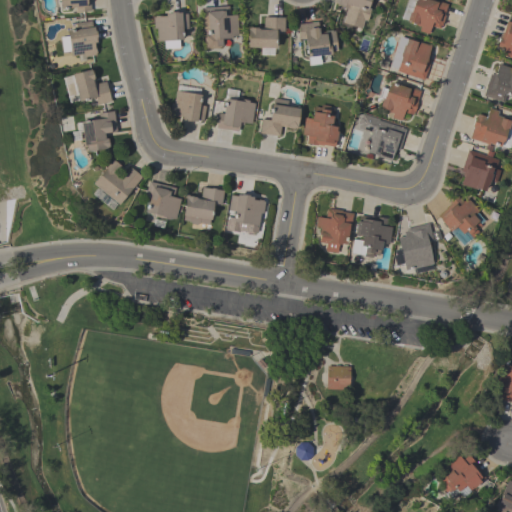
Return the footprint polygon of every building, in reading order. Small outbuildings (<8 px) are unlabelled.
[(89,0),(90,11),(75,12),(75,7),(59,8),(58,0),(89,0)] [(371,0),(371,1),(370,0),(366,11),(351,6),(350,10),(336,6),(337,0),(371,0)] [(443,15),(444,15),(441,25),(440,25),(439,29),(431,26),(428,34),(419,31),(420,26),(406,21),(407,20),(401,18),(407,0),(433,0),(447,4),(443,15)] [(222,40),(224,39),(225,40),(227,41),(227,42),(226,43),(222,44),(222,45),(220,45),(220,47),(203,48),(202,36),(203,36),(203,33),(201,8),(228,6),(228,15),(236,15),(237,35),(231,36),(231,37),(221,38),(222,40)] [(178,40),(178,47),(163,48),(163,41),(157,41),(156,29),(153,29),(152,17),(154,17),(154,15),(158,15),(158,16),(165,16),(165,13),(169,13),(169,12),(176,12),(180,12),(180,14),(187,14),(187,28),(182,29),(182,39),(178,40)] [(273,55),(259,54),(259,48),(247,48),(247,29),(249,29),(249,28),(257,28),(257,29),(258,29),(258,30),(262,30),(263,17),(284,18),(283,31),(275,31),(275,48),(273,48),(273,55)] [(511,58),(502,55),(504,49),(496,47),(500,36),(502,32),(506,20),(511,21),(511,58)] [(64,50),(62,37),(67,36),(66,31),(77,29),(76,23),(90,21),(91,27),(93,26),(94,31),(95,31),(96,37),(95,37),(95,42),(93,43),(94,50),(95,49),(96,53),(95,53),(95,55),(83,57),(83,54),(70,56),(69,49),(64,50)] [(317,22),(318,32),(324,31),(331,30),(331,31),(334,31),(337,50),(330,51),(330,54),(317,56),(319,64),(309,65),(308,57),(307,57),(304,39),(299,39),(297,24),(317,22)] [(399,36),(414,42),(415,41),(430,46),(426,58),(430,59),(423,80),(396,71),(397,69),(389,66),(399,36)] [(482,96),(489,74),(494,76),(498,64),(511,68),(511,95),(506,94),(503,102),(482,96)] [(78,100),(69,103),(62,77),(89,69),(89,71),(91,70),(93,79),(91,79),(93,84),(105,81),(110,101),(96,105),(94,97),(78,101),(78,100)] [(416,101),(417,102),(414,111),(413,111),(412,115),(403,112),(400,120),(391,117),(393,113),(379,108),(382,99),(378,98),(381,87),(386,89),(387,87),(388,87),(389,82),(400,86),(400,84),(420,91),(416,101)] [(176,85),(199,89),(198,95),(200,95),(199,105),(205,106),(202,120),(196,119),(196,121),(192,121),(191,122),(185,121),(185,120),(181,119),(181,117),(168,115),(170,103),(173,103),(175,91),(176,85)] [(251,124),(243,123),(242,125),(238,124),(237,131),(215,127),(218,113),(222,113),(225,99),(224,99),(226,89),(238,91),(237,99),(249,101),(249,102),(254,103),(251,124)] [(258,133),(260,119),(269,120),(271,104),(272,104),(273,98),(287,100),(286,106),(299,108),(296,129),(294,128),(294,129),(287,128),(287,127),(280,126),(278,136),(258,133)] [(306,144),(307,135),(301,134),(304,118),(311,119),(312,111),(313,111),(314,107),(320,108),(321,104),(329,106),(328,115),(332,116),(331,125),(336,126),(335,131),(337,131),(336,141),(334,140),(333,147),(322,145),(322,146),(316,145),(306,144)] [(511,137),(508,149),(489,143),(488,145),(469,138),(472,127),(475,116),(476,117),(477,114),(485,116),(488,108),(498,111),(496,116),(510,120),(508,128),(511,129),(511,137),(504,135),(511,137)] [(71,141),(70,132),(75,122),(98,118),(98,113),(112,111),(115,131),(104,133),(105,138),(107,138),(108,148),(86,151),(85,145),(83,145),(83,140),(71,141)] [(357,128),(358,124),(357,123),(359,118),(360,117),(361,113),(378,119),(377,120),(385,122),(405,129),(398,150),(395,150),(394,152),(393,152),(390,161),(374,156),(375,155),(367,152),(369,145),(368,144),(371,135),(373,134),(357,128)] [(467,150),(497,160),(494,168),(499,170),(495,183),(489,181),(488,184),(486,185),(484,191),(475,188),(475,189),(460,184),(464,172),(460,171),(467,150)] [(112,159),(120,166),(114,173),(120,178),(129,167),(141,177),(118,205),(92,183),(112,159)] [(175,188),(173,197),(179,199),(174,219),(168,218),(167,220),(153,216),(154,214),(145,212),(148,200),(143,198),(147,181),(175,188)] [(210,188),(214,188),(214,189),(222,190),(220,204),(212,203),(210,219),(209,219),(208,224),(198,223),(197,224),(195,225),(192,225),(190,224),(189,223),(188,221),(182,220),(183,215),(181,215),(184,197),(185,197),(186,195),(195,197),(194,198),(196,198),(199,199),(201,187),(210,188)] [(244,230),(235,228),(236,222),(232,221),(233,211),(227,210),(230,195),(235,196),(236,194),(240,195),(240,194),(248,195),(247,196),(252,197),(251,199),(257,200),(257,199),(262,200),(262,201),(264,202),(261,213),(259,213),(257,226),(245,223),(244,230)] [(483,220),(479,224),(480,226),(476,230),(478,232),(463,246),(445,227),(446,226),(437,216),(446,207),(445,206),(457,196),(462,201),(466,197),(478,211),(476,212),(483,220)] [(349,234),(347,234),(345,244),(340,244),(337,244),(336,253),(324,251),(325,243),(318,242),(319,232),(318,232),(319,227),(314,226),(316,217),(324,218),(326,208),(341,210),(340,212),(352,213),(349,234)] [(388,244),(381,243),(380,250),(379,250),(378,255),(372,254),(371,258),(363,256),(350,254),(352,239),(361,241),(361,236),(354,235),(356,221),(357,221),(358,215),(369,217),(369,216),(376,217),(376,216),(386,218),(385,226),(391,227),(388,244)] [(394,265),(392,256),(394,255),(393,250),(399,249),(397,238),(404,236),(403,231),(406,231),(405,228),(428,223),(432,242),(427,243),(432,264),(430,264),(431,269),(413,274),(412,269),(404,270),(403,263),(394,265)] [(511,402),(509,401),(508,402),(495,398),(498,390),(501,391),(501,390),(490,386),(493,377),(497,378),(499,371),(500,371),(502,364),(510,366),(511,361),(511,402)] [(349,367),(348,390),(324,389),(325,366),(349,367)] [(311,447),(311,455),(306,460),(299,460),(293,454),(294,447),(299,442),(306,442),(311,447)] [(469,492),(461,498),(457,492),(445,502),(440,496),(445,493),(440,487),(442,485),(438,481),(449,472),(444,466),(458,455),(461,459),(468,454),(475,463),(474,464),(484,477),(479,481),(479,482),(468,491),(469,492)] [(511,511),(504,509),(502,511),(500,511),(495,509),(496,507),(494,505),(496,500),(498,501),(502,494),(500,493),(507,480),(511,482),(511,511)]
